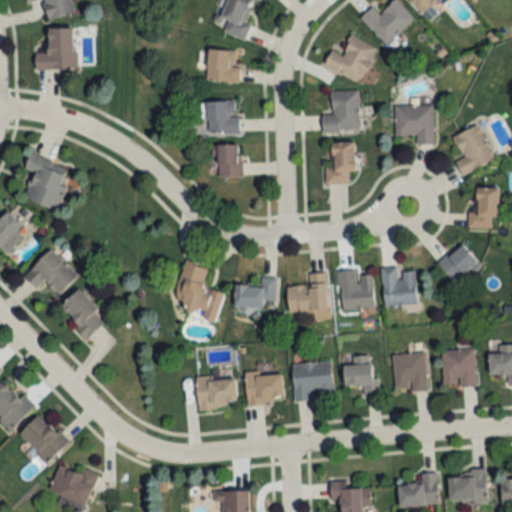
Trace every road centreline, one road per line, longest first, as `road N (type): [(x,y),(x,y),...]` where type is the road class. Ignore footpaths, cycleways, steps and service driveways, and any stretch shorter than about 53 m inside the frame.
road 1 (residential): [(0,316),(97,416),(158,451),(511,429)]
road 2 (residential): [(0,110),(90,132),(201,221),(237,235),(336,232),(404,202)]
road 3 (residential): [(281,236),(280,63),(290,35),(319,0)]
